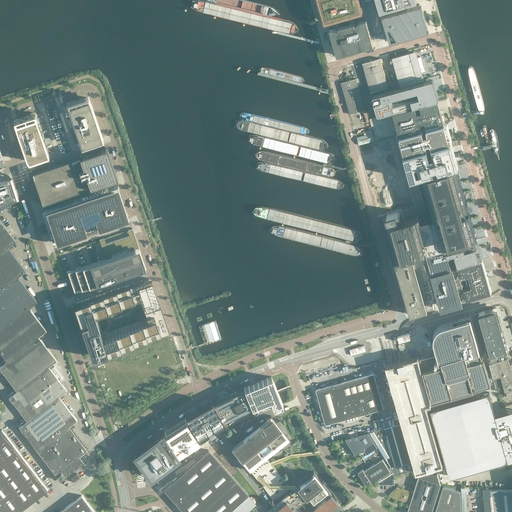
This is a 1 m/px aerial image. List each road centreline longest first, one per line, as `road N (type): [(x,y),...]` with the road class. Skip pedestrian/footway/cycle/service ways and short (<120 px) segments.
road 1 (unclassified): [(506,301),(508,284),(440,45),(429,37),(332,69),(402,325)]
road 2 (unclassified): [(201,397),(93,88),(2,117),(37,232)]
road 3 (unclassified): [(106,437),(37,232)]
road 4 (unclassified): [(19,238),(90,442)]
road 5 (unclassified): [(382,511),(329,459),(288,358)]
